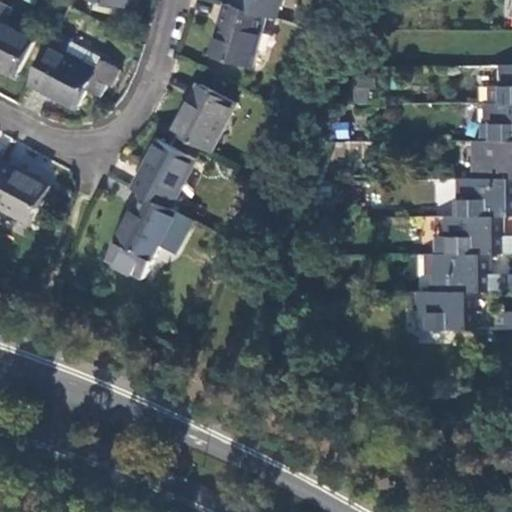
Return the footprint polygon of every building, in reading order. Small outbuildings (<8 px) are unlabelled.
[(15,8),(0,0),(0,62),(19,73),(38,38),(8,21),(15,8)] [(266,14),(275,16),(279,0),(237,0),(236,5),(266,14)] [(266,14),(236,5),(227,3),(212,55),(252,66),(266,14)] [(76,40),(59,30),(33,81),(79,106),(89,88),(104,97),(120,68),(105,59),(106,58),(75,41),(76,40)] [(503,85),(493,86),(493,103),(511,102),(511,65),(503,66),(503,85)] [(354,103),(371,104),(372,76),(355,76),(354,103)] [(177,131),(213,150),(238,103),(202,84),(177,131)] [(511,102),(493,103),(489,103),(489,141),(511,140),(511,102)] [(350,120),(351,137),(367,136),(367,120),(350,120)] [(511,140),(489,141),(476,141),(476,179),(511,178),(511,140)] [(161,141),(136,188),(145,193),(173,208),(198,160),(161,141)] [(53,185),(4,160),(0,168),(0,204),(34,222),(53,185)] [(511,178),(476,179),(461,179),(461,217),(504,216),(511,216),(511,178)] [(437,181),(437,201),(454,201),(454,181),(437,181)] [(321,185),(315,197),(336,197),(336,185),(321,185)] [(188,237),(197,220),(173,208),(145,193),(111,260),(146,279),(163,264),(179,257),(188,237)] [(461,217),(447,217),(447,254),(490,253),(511,252),(511,235),(504,235),(504,216),(461,217)] [(447,254),(434,254),(434,292),(476,291),(490,291),(490,273),(490,253),(447,254)] [(508,273),(490,273),(490,291),(508,291),(508,273)] [(434,292),(420,292),(420,330),(477,329),(476,291),(434,292)] [(494,329),(499,329),(511,328),(511,311),(494,311),(494,329)]
